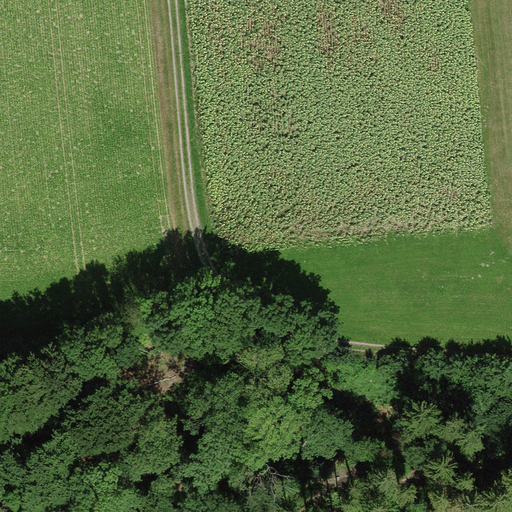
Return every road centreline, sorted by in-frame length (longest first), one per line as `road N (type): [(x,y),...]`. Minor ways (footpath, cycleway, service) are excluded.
road 1 (track): [(174,0),(189,197),(221,288),(261,321),(306,334),(511,365)]
road 2 (track): [(0,391),(32,394),(221,288)]
